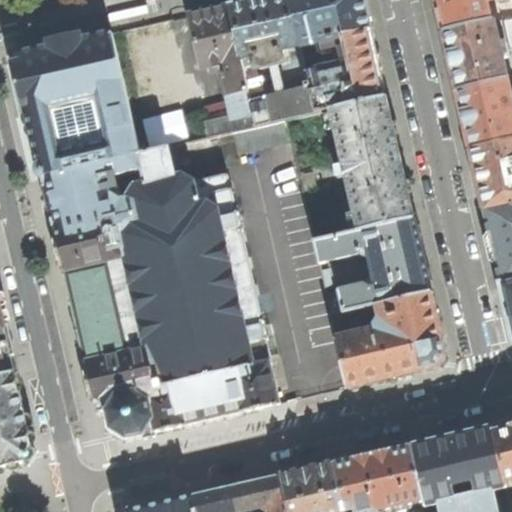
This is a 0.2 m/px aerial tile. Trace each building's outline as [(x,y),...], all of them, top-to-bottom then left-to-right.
[(256,0),(229,7),(246,79),(257,76),(256,70),(285,63),(290,83),(255,91),(256,97),(250,98),(257,128),(287,121),(316,114),(306,73),(301,47),(289,0),(256,0)] [(289,0),(301,47),(307,45),(371,30),(364,0),(289,0)] [(507,0),(436,0),(444,34),(493,22),(488,0),(490,0),(496,0),(497,2),(507,0)] [(146,11),(145,7),(107,16),(109,24),(142,16),(147,15),(146,11)] [(190,16),(202,69),(209,68),(210,70),(211,71),(221,68),(234,122),(215,126),(218,137),(235,133),(257,128),(250,98),(246,79),(229,7),(211,11),(190,16)] [(511,19),(502,21),(508,48),(511,47),(511,19)] [(493,22),(444,34),(451,65),(457,92),(509,80),(495,22),(493,22)] [(316,114),(331,111),(329,99),(338,97),(340,109),(387,98),(377,53),(371,30),(307,45),(311,61),(326,58),(327,62),(347,57),(348,63),(306,73),(316,114)] [(67,44),(22,54),(16,63),(43,178),(140,155),(112,34),(67,44)] [(511,93),(509,80),(457,92),(464,121),(471,150),(511,141),(511,93)] [(359,233),(415,220),(402,163),(387,98),(340,109),(331,111),(343,166),(342,168),(343,175),(344,177),(346,178),(359,233)] [(209,139),(218,137),(215,126),(214,119),(205,121),(209,139)] [(235,133),(235,134),(219,138),(226,167),(242,163),(240,154),(292,142),(287,121),(257,128),(235,133)] [(511,141),(471,150),(477,178),(484,209),(511,202),(511,141)] [(228,176),(195,184),(183,176),(176,178),(169,149),(140,155),(43,178),(54,227),(98,415),(107,412),(109,421),(112,430),(126,440),(196,424),(281,405),(271,365),(273,364),(267,341),(269,341),(264,322),(243,232),(244,232),(239,213),(237,214),(232,190),(232,191),(228,176)] [(511,202),(484,209),(500,275),(502,286),(511,283),(511,202)] [(378,306),(432,293),(423,255),(415,220),(359,233),(315,243),(320,265),(358,256),(361,250),(368,249),(377,287),(371,289),(365,286),(327,294),(332,316),(378,306)] [(511,283),(502,286),(511,327),(511,283)] [(447,356),(432,293),(378,306),(382,321),(380,321),(375,330),(375,332),(337,340),(348,389),(400,377),(439,368),(447,356)] [(0,377),(16,374),(8,340),(2,310),(0,310),(0,377)] [(34,451),(16,374),(0,377),(0,469),(2,469),(26,464),(34,451)] [(505,485),(511,483),(511,423),(492,428),(505,485)] [(498,511),(495,491),(506,488),(505,485),(492,428),(450,437),(412,446),(425,501),(426,507),(438,504),(439,511),(498,511)] [(370,456),(334,464),(345,511),(379,511),(425,501),(412,446),(370,456)] [(280,477),(288,511),(345,511),(334,464),(307,470),(280,477)] [(235,487),(193,497),(196,511),(244,511),(272,505),(270,511),(288,511),(280,477),(235,487)] [(196,511),(193,497),(131,511),(130,511),(196,511)]
